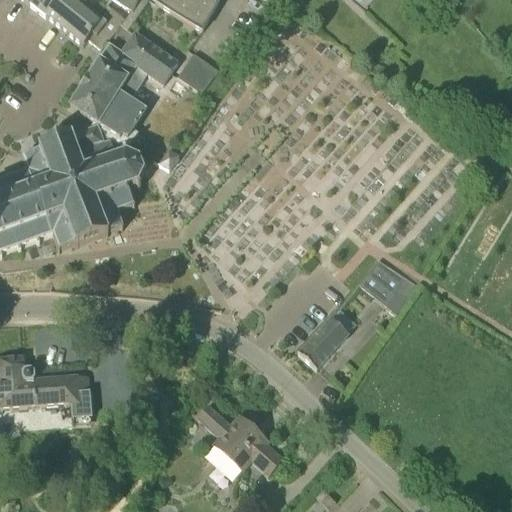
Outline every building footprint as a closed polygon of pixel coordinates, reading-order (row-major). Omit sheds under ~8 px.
[(17,0),(30,9),(35,0),(17,0)] [(35,0),(30,9),(45,21),(61,0),(35,0)] [(61,0),(45,21),(83,50),(88,44),(101,54),(125,23),(107,9),(103,14),(105,16),(100,22),(83,9),(89,0),(107,0),(132,14),(134,15),(143,1),(143,0),(61,0)] [(159,0),(155,8),(202,36),(218,9),(203,0),(159,0)] [(132,14),(125,23),(121,28),(128,34),(149,5),(143,1),(134,15),(132,14)] [(111,45),(74,106),(121,136),(123,133),(128,136),(149,105),(135,95),(146,78),(162,89),(178,65),(134,35),(121,52),(111,45)] [(201,99),(202,99),(218,75),(194,58),(177,82),(201,99)] [(0,252),(53,233),(59,250),(72,245),(75,252),(109,239),(106,232),(124,225),(118,209),(135,203),(131,193),(138,190),(143,179),(147,179),(147,176),(143,176),(139,166),(142,163),(140,161),(137,163),(127,158),(128,155),(125,154),(124,158),(119,160),(110,136),(104,138),(100,128),(72,139),(70,133),(39,144),(40,149),(22,156),(29,173),(0,183),(0,252)] [(169,175),(179,160),(169,154),(159,169),(169,175)] [(378,264),(358,289),(387,311),(399,320),(409,304),(418,288),(406,281),(378,264)] [(316,375),(332,357),(348,340),(330,323),(298,358),(316,375)] [(24,375),(23,361),(0,363),(0,413),(70,408),(71,422),(90,421),(87,380),(32,384),(31,374),(24,375)] [(231,431),(209,411),(199,422),(220,442),(214,449),(243,474),(251,465),(268,480),(282,464),(265,449),(268,446),(240,421),(231,431)] [(325,511),(331,511),(336,508),(324,495),(316,503),(325,511)]
